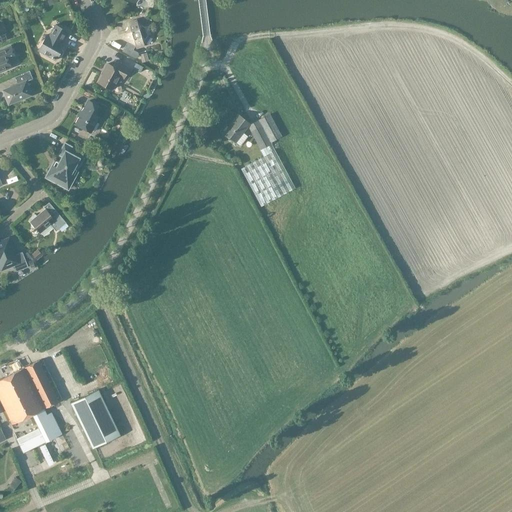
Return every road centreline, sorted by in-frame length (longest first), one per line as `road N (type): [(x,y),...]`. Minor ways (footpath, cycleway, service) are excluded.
road 1 (unclassified): [(0,352),(72,307),(107,268),(205,63),(206,36)]
road 2 (track): [(194,511),(92,288)]
road 3 (residential): [(83,0),(98,35),(55,119),(4,141)]
